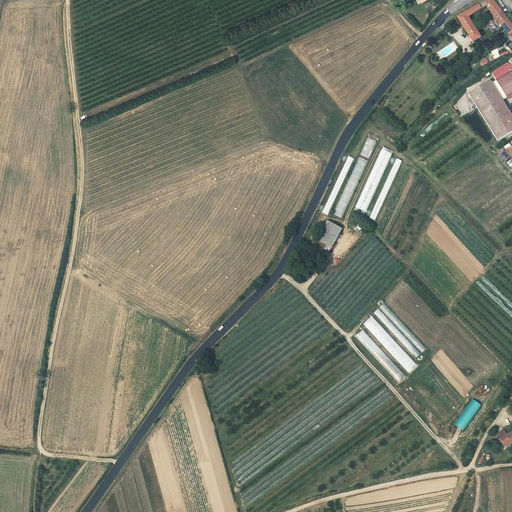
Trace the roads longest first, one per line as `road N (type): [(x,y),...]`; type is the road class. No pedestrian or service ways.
road 1 (primary): [(85,511),(191,361),(280,266),(356,119),(432,26),(465,0)]
road 2 (track): [(65,0),(81,173),(39,416),(32,511)]
road 3 (track): [(289,511),(469,467)]
